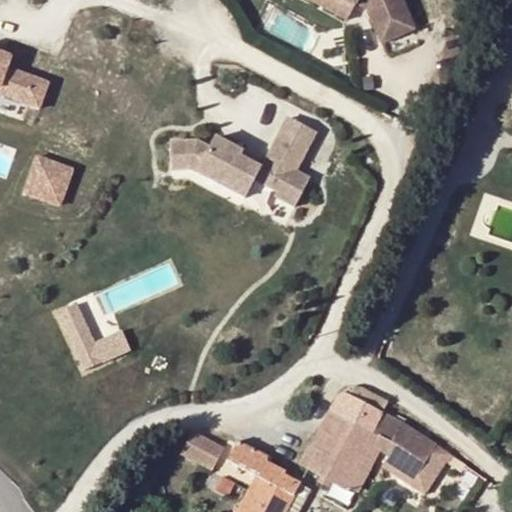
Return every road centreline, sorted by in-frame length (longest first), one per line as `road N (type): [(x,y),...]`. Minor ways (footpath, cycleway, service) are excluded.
road 1 (residential): [(190,24),(381,126),(392,147),(394,170),(303,370)]
road 2 (residential): [(303,370),(246,406),(144,421),(69,511)]
road 3 (residential): [(491,471),(365,378),(327,367),(303,370)]
